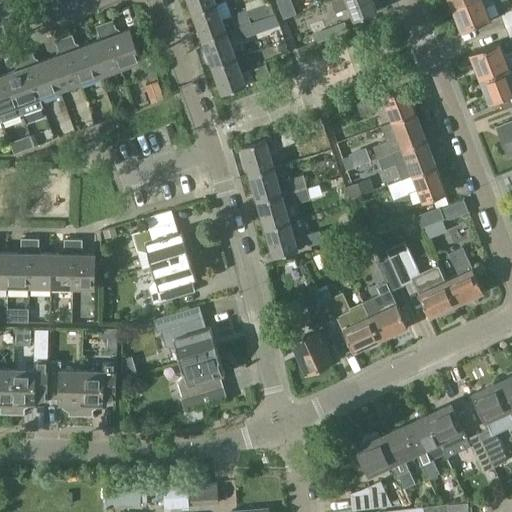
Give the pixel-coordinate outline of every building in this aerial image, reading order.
[(216,3),(214,0),(188,0),(193,12),(216,3)] [(290,0),(285,0),(278,3),(284,18),(295,13),(290,0)] [(332,0),(332,1),(336,13),(349,8),(354,20),(362,17),(362,18),(365,17),(365,16),(377,11),(372,0),(332,0)] [(483,0),(468,0),(451,7),(452,7),(461,30),(460,30),(461,32),(491,20),(483,0)] [(270,1),(247,10),(251,22),(275,13),(270,1)] [(216,3),(193,12),(202,39),(226,30),(226,31),(236,27),(251,22),(247,10),(222,19),(216,3)] [(506,27),(511,24),(511,11),(501,15),(506,27)] [(113,19),(105,22),(121,68),(142,60),(131,28),(115,34),(114,32),(115,28),(116,28),(113,19)] [(104,38),(89,43),(101,75),(121,68),(105,22),(96,26),(99,34),(100,33),(104,35),(104,38)] [(251,22),(236,27),(240,38),(255,33),(251,22)] [(345,23),(313,35),(316,42),(348,30),(345,23)] [(236,58),(226,31),(226,30),(202,39),(212,66),(236,58)] [(73,34),(64,37),(80,82),(101,75),(89,43),(74,49),(73,46),(75,43),(76,42),(73,34)] [(64,53),(49,58),(60,90),(80,82),(64,37),(55,40),(58,49),(59,48),(63,50),(64,53)] [(509,67),(511,66),(511,52),(505,55),(500,42),(469,54),(470,55),(471,55),(480,78),(479,78),(479,79),(509,67)] [(32,49),(23,52),(40,97),(60,90),(49,58),(33,64),(32,61),(34,57),(35,57),(32,49)] [(43,107),(40,97),(23,52),(15,55),(18,63),(19,63),(22,65),(23,67),(8,73),(23,114),(43,107)] [(236,58),(212,66),(222,93),(246,85),(236,58)] [(252,69),(256,81),(271,75),(266,64),(252,69)] [(509,67),(479,79),(480,79),(489,102),(488,102),(488,103),(511,94),(511,74),(509,67)] [(0,113),(3,121),(23,114),(8,73),(0,75),(0,113)] [(152,103),(164,99),(158,81),(145,85),(152,103)] [(382,95),(392,122),(416,112),(406,86),(382,95)] [(376,110),(372,99),(357,105),(361,116),(376,110)] [(387,141),(374,146),(374,147),(378,158),(426,139),(416,112),(392,121),(393,122),(381,126),(387,141)] [(511,121),(498,127),(509,157),(511,155),(511,121)] [(291,130),(276,136),(280,147),(295,141),(291,130)] [(30,135),(10,142),(14,153),(34,146),(30,135)] [(250,173),(274,166),(266,138),(241,146),(250,173)] [(426,139),(378,158),(382,169),(396,164),(402,179),(413,175),(436,165),(426,139)] [(282,194),(274,166),(250,173),(258,201),(282,194)] [(447,193),(437,166),(413,175),(423,202),(447,193)] [(289,179),(293,191),(307,187),(304,175),(295,177),(289,179)] [(354,185),(347,187),(350,194),(351,198),(363,194),(359,183),(354,185)] [(307,187),(293,191),(297,203),(310,199),(307,187)] [(282,194),(258,201),(266,229),(290,221),(282,194)] [(413,206),(409,195),(394,200),(399,211),(413,206)] [(444,219),(440,207),(417,216),(422,227),(444,219)] [(149,228),(132,233),(143,268),(152,265),(189,254),(182,230),(178,232),(175,220),(156,226),(152,215),(146,217),(149,228)] [(298,249),(290,221),(266,229),(274,257),(298,249)] [(115,227),(103,230),(105,238),(117,235),(115,227)] [(320,230),(305,234),(308,246),(323,242),(320,230)] [(8,252),(8,286),(12,286),(29,286),(30,238),(21,238),(21,246),(22,246),(25,249),(25,252),(8,252)] [(30,238),(29,286),(51,287),(52,253),(35,252),(36,250),(38,247),(39,247),(40,238),(30,238)] [(52,253),(51,287),(73,287),(74,239),(64,238),(64,247),(65,247),(68,250),(68,253),(52,253)] [(74,239),(73,287),(95,287),(96,253),(79,253),(79,250),(82,248),(83,239),(74,239)] [(336,244),(320,251),(326,266),(343,258),(336,244)] [(459,274),(446,280),(457,304),(484,291),(463,246),(449,253),(459,274)] [(0,285),(4,286),(8,286),(8,252),(0,251),(0,285)] [(400,252),(389,257),(402,285),(413,280),(430,316),(457,304),(446,280),(445,281),(438,265),(412,277),(400,252)] [(196,278),(189,254),(152,265),(156,278),(148,287),(153,303),(196,291),(192,279),(196,278)] [(391,290),(402,285),(389,257),(377,263),(386,283),(377,287),(380,293),(363,301),(381,339),(408,326),(391,290)] [(343,293),(319,304),(327,322),(338,317),(354,351),(381,339),(363,301),(350,307),(343,293)] [(318,330),(292,342),(306,373),(310,372),(312,374),(319,371),(319,367),(334,361),(322,336),(331,331),(327,322),(319,304),(318,304),(314,296),(304,301),(308,310),(318,330)] [(304,301),(298,304),(302,313),(308,310),(304,301)] [(177,316),(158,321),(166,346),(177,349),(181,361),(217,350),(211,327),(206,328),(203,317),(179,324),(177,316)] [(14,369),(13,414),(25,414),(25,403),(35,403),(35,399),(49,399),(49,361),(50,348),(36,348),(36,361),(35,369),(14,369)] [(217,350),(181,361),(185,374),(177,383),(182,399),(224,386),(220,375),(225,374),(217,350)] [(61,362),(49,361),(49,399),(59,400),(58,406),(69,406),(69,415),(82,415),(83,370),(61,370),(61,362)] [(104,371),(83,370),(82,415),(93,415),(93,404),(104,404),(104,400),(116,401),(117,363),(104,362),(104,371)] [(0,402),(1,402),(1,414),(13,414),(14,369),(0,368),(0,402)] [(511,375),(497,382),(511,415),(511,375)] [(511,415),(497,382),(473,393),(486,421),(497,416),(501,425),(511,419),(511,415)] [(451,403),(427,414),(445,453),(447,456),(471,445),(467,438),(451,403)] [(427,414),(404,425),(417,454),(428,478),(440,472),(433,458),(445,453),(427,414)] [(404,487),(404,488),(405,488),(415,483),(405,460),(417,454),(404,425),(381,436),(393,463),(404,487)] [(489,428),(478,433),(489,457),(494,466),(508,460),(493,428),(493,427),(489,428)] [(366,443),(357,447),(369,474),(393,463),(381,436),(380,436),(378,430),(363,437),(366,443)] [(478,433),(467,438),(471,445),(483,471),(494,466),(489,457),(478,433)] [(412,503),(405,488),(404,488),(404,487),(402,488),(401,491),(403,496),(390,502),(380,481),(370,487),(372,492),(351,494),(353,510),(412,503)] [(188,483),(163,485),(164,508),(190,506),(190,504),(219,503),(217,482),(189,484),(188,483)] [(141,504),(142,487),(107,486),(106,502),(141,504)]
